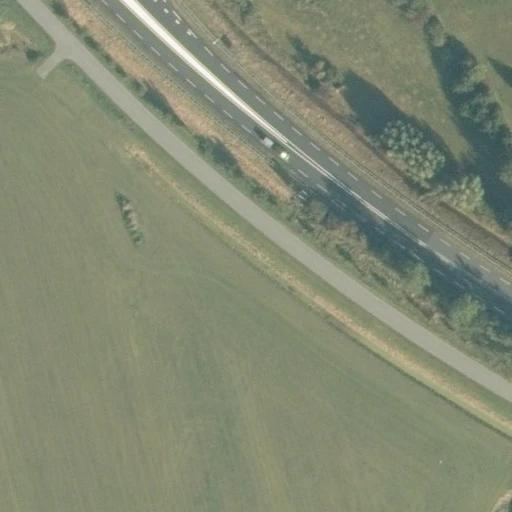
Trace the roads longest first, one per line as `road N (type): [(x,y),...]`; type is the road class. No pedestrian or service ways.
road 1 (unclassified): [(511,393),(340,281),(221,187),(29,0)]
road 2 (trunk): [(107,0),(204,93),(349,192)]
road 3 (trunk): [(349,192),(146,0)]
road 4 (trunk): [(511,301),(349,192)]
